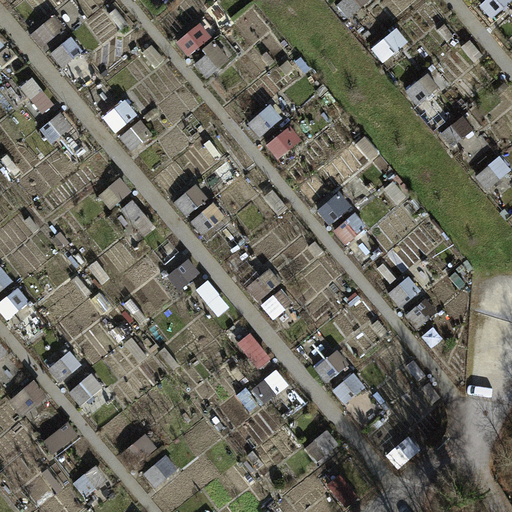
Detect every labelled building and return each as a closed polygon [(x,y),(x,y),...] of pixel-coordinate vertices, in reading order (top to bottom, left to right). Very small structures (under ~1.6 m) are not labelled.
[(352,19),(372,0),(345,0),(340,5),(352,19)] [(54,16),(41,32),(52,41),(65,25),(54,16)] [(207,23),(179,37),(188,56),(217,41),(207,23)] [(387,61),(410,42),(399,28),(376,47),(387,61)] [(206,51),(222,70),(233,60),(218,41),(206,51)] [(55,51),(64,66),(79,58),(71,42),(55,51)] [(12,74),(26,64),(15,50),(1,60),(12,74)] [(430,73),(408,91),(420,105),(442,87),(430,73)] [(40,77),(25,86),(43,117),(58,109),(40,77)] [(121,134),(141,115),(127,99),(106,118),(121,134)] [(142,118),(123,134),(136,150),(155,134),(142,118)] [(490,189),(511,171),(511,169),(503,158),(479,176),(490,189)] [(115,208),(135,192),(124,179),(104,195),(115,208)] [(138,199),(125,208),(146,238),(158,229),(138,199)] [(183,290),(203,274),(191,259),(171,275),(183,290)] [(0,294),(15,282),(3,267),(0,269),(0,294)] [(0,300),(0,301),(8,318),(33,306),(24,289),(0,300)] [(252,335),(244,342),(262,364),(270,358),(252,335)] [(0,339),(0,361),(11,353),(0,339)] [(66,381),(85,365),(73,351),(54,367),(66,381)] [(333,380),(346,365),(335,355),(322,370),(333,380)] [(84,404),(106,388),(96,373),(74,389),(84,404)] [(350,402),(366,385),(354,373),(338,390),(350,402)] [(38,379),(13,396),(27,416),(51,398),(38,379)] [(72,422),(46,441),(56,455),(82,436),(72,422)] [(308,445),(316,458),(338,444),(330,431),(308,445)] [(401,467),(415,455),(405,443),(391,455),(401,467)] [(46,466),(21,495),(41,511),(75,511),(76,511),(59,497),(69,485),(46,466)] [(77,481),(87,497),(112,482),(102,466),(77,481)] [(332,485),(351,506),(359,499),(340,478),(332,485)]
